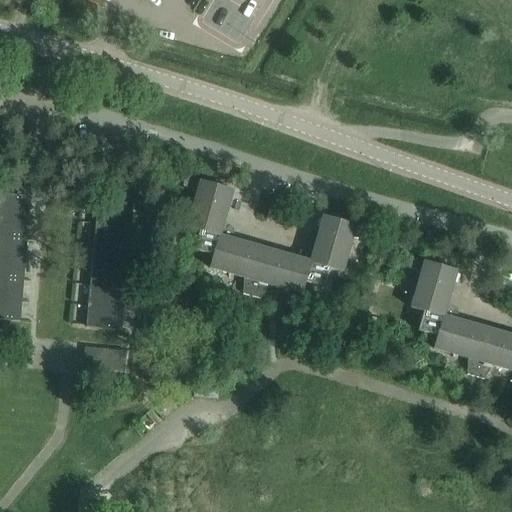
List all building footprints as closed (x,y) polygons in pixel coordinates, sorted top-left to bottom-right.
[(37,126),(20,121),(16,134),(34,139),(37,126)] [(184,187),(197,195),(187,230),(200,233),(194,252),(213,257),(222,227),(223,227),(233,192),(186,178),(184,187)] [(31,198),(0,195),(0,217),(29,220),(31,198)] [(133,207),(98,204),(96,226),(131,229),(133,207)] [(29,220),(0,217),(0,237),(27,240),(29,220)] [(343,274),(353,240),(370,240),(373,232),(324,218),(314,254),(315,254),(306,284),(325,290),(330,271),(343,274)] [(131,229),(96,226),(94,246),(129,249),(131,229)] [(233,230),(223,227),(222,227),(213,257),(210,270),(244,280),(256,283),(265,251),(230,241),(233,230)] [(27,240),(0,237),(0,258),(25,261),(27,240)] [(129,249),(94,246),(92,267),(127,270),(129,249)] [(315,254),(314,254),(303,251),(301,261),(265,251),(256,283),(269,287),(303,297),(306,284),(315,254)] [(25,261),(0,258),(0,279),(24,281),(25,261)] [(408,267),(421,276),(411,310),(423,314),(418,333),(437,338),(446,308),(447,308),(457,272),(410,259),(408,267)] [(127,270),(92,267),(90,287),(125,290),(127,270)] [(24,281),(0,279),(0,300),(22,302),(24,281)] [(244,280),(244,296),(261,301),(269,287),(256,283),(244,280)] [(125,290),(90,287),(89,308),(124,311),(125,290)] [(22,302),(0,300),(0,321),(20,323),(22,302)] [(124,311),(89,308),(87,329),(122,332),(124,311)] [(457,311),(447,308),(446,308),(437,338),(433,350),(468,360),(480,364),(489,331),(454,321),(457,311)] [(354,314),(350,326),(382,335),(385,323),(354,314)] [(511,337),(489,331),(480,364),(494,368),(511,372),(511,337)] [(125,351),(83,347),(81,369),(123,373),(125,351)] [(494,368),(480,364),(468,360),(468,376),(485,381),(494,368)]
